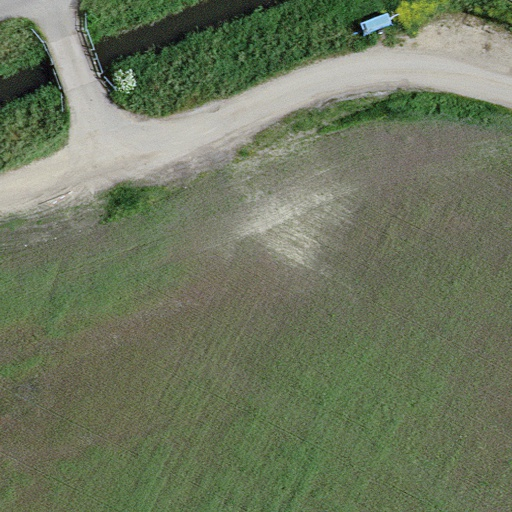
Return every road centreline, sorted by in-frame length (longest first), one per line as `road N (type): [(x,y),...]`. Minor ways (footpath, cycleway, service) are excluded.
road 1 (track): [(511,85),(467,72),(345,71),(111,150)]
road 2 (unclassified): [(101,131),(45,0)]
